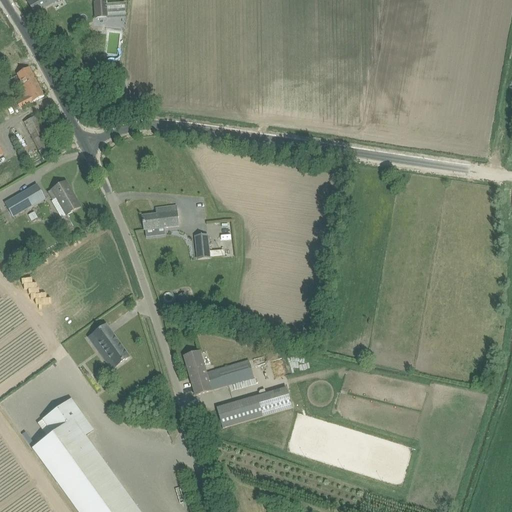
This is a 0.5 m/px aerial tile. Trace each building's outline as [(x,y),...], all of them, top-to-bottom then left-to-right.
[(31,0),(28,3),(35,14),(58,0),(31,0)] [(93,3),(95,19),(108,18),(107,2),(93,3)] [(20,110),(36,101),(45,96),(29,68),(17,75),(26,91),(19,95),(22,100),(16,103),(20,110)] [(100,99),(108,95),(102,82),(90,88),(93,94),(97,93),(100,99)] [(32,119),(24,123),(33,141),(46,135),(35,113),(30,115),(32,119)] [(56,154),(46,135),(33,141),(43,161),(56,154)] [(53,201),(57,199),(67,216),(81,208),(66,182),(48,193),(53,201)] [(14,218),(37,204),(45,199),(37,185),(29,190),(5,204),(14,218)] [(177,213),(176,206),(155,209),(156,215),(142,217),(144,231),(179,227),(177,213)] [(194,237),(197,261),(211,260),(210,257),(225,256),(224,251),(210,252),(208,236),(194,237)] [(189,303),(185,293),(178,296),(182,306),(189,303)] [(109,357),(116,368),(130,358),(106,326),(89,338),(104,360),(109,357)] [(201,352),(193,354),(184,357),(195,396),(205,393),(254,378),(249,361),(207,374),(201,352)] [(77,511),(139,511),(86,437),(94,431),(71,400),(43,420),(53,435),(33,450),(77,511)] [(223,429),(241,424),(235,405),(217,410),(223,429)]
